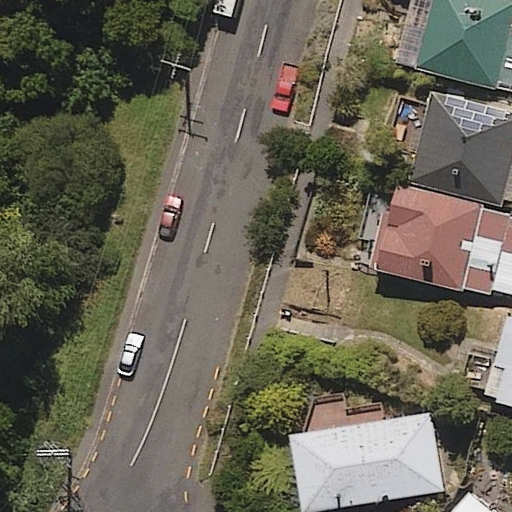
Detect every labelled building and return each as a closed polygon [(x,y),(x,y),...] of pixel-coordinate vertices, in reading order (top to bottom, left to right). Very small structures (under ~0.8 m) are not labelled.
[(511,25),(511,0),(412,0),(397,59),(511,90),(511,25),(511,26),(511,25)] [(511,163),(511,106),(437,86),(413,176),(502,200),(511,163)] [(511,214),(400,183),(378,263),(511,299),(511,214)] [(511,309),(511,310),(487,393),(511,400),(511,309)] [(444,487),(433,409),(295,429),(306,507),(444,487)] [(499,511),(470,487),(449,511),(499,511)]
